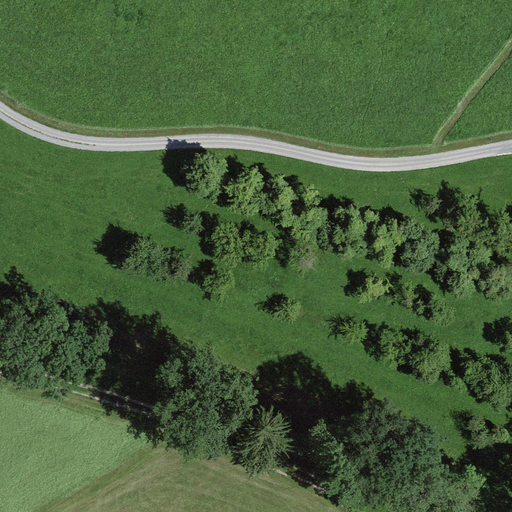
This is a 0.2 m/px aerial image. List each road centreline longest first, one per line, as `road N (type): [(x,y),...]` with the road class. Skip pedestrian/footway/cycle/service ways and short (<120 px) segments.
road 1 (track): [(511,148),(357,165),(238,141),(69,144),(0,112)]
road 2 (track): [(359,511),(201,430),(0,366)]
